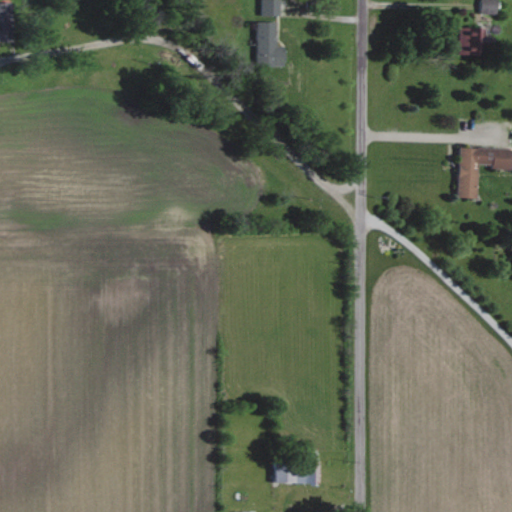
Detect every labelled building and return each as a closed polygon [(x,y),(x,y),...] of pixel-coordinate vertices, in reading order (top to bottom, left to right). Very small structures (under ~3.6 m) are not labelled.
[(278,15),(278,0),(259,0),(260,15),(278,15)] [(479,0),(479,13),(496,14),(496,0),(479,0)] [(0,40),(9,40),(8,26),(2,27),(2,12),(0,12),(0,40)] [(254,65),(283,66),(284,46),(275,45),(275,22),(255,21),(254,65)] [(484,28),(458,27),(457,54),(483,54),(484,28)] [(511,167),(511,148),(458,146),(456,197),(476,197),(477,166),(511,167)] [(274,467),(274,483),(312,482),(312,466),(274,467)]
